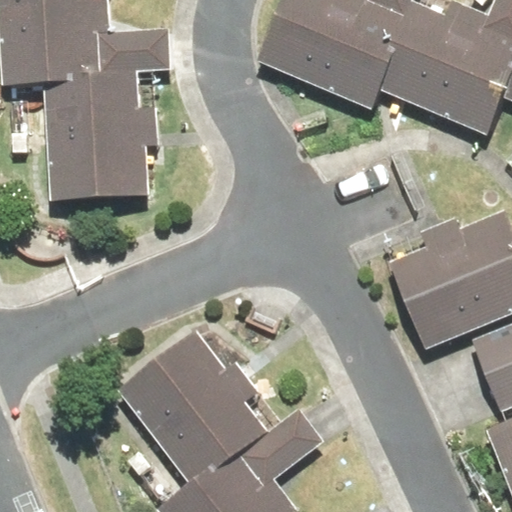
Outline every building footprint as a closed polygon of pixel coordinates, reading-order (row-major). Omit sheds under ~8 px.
[(7,0),(12,85),(55,83),(61,201),(159,195),(157,148),(171,147),(169,107),(154,108),(153,72),(184,70),(182,29),(119,33),(116,0),(7,0)] [(296,0),(270,61),(386,112),(395,92),(501,138),(511,111),(511,0),(506,0),(499,18),(460,1),(454,14),(421,0),(296,0)] [(402,264),(437,349),(511,318),(511,212),(472,229),(468,220),(434,234),(440,248),(402,264)] [(511,327),(483,339),(511,411),(511,410),(511,327)] [(175,511),(303,511),(308,509),(285,478),(336,441),(311,406),(279,429),(258,400),(267,393),(245,363),(236,370),(208,332),(132,386),(202,484),(171,506),(175,511)] [(511,422),(496,429),(511,469),(511,422)]
